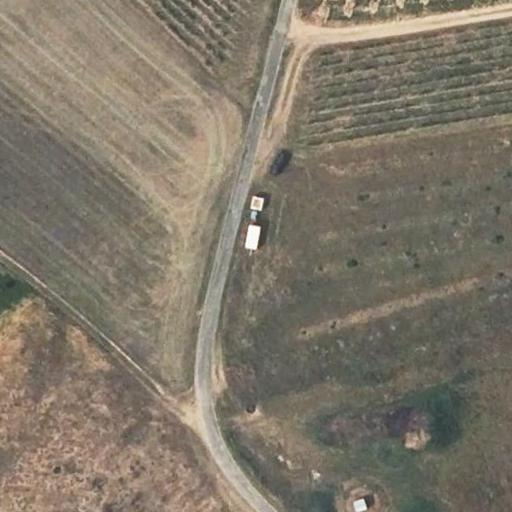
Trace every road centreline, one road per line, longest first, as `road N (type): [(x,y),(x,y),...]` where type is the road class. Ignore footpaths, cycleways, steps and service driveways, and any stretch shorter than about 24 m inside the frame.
road 1 (unclassified): [(258,511),(202,429),(196,339),(292,0)]
road 2 (track): [(0,258),(202,429)]
road 3 (track): [(511,7),(281,40)]
